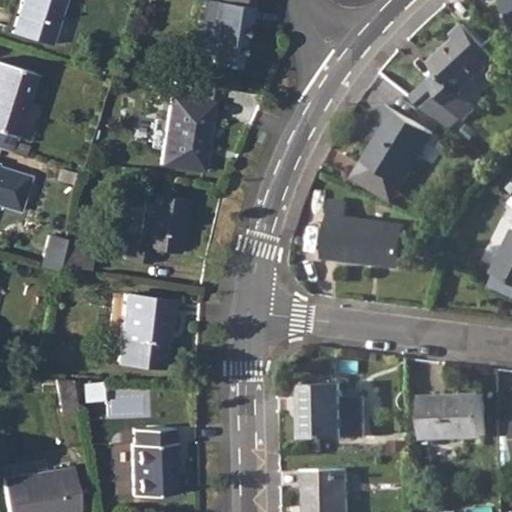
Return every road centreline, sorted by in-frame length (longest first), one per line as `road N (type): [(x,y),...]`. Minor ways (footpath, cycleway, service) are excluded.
road 1 (residential): [(250,308),(511,341)]
road 2 (residential): [(250,308),(261,242),(296,147),(345,69)]
road 3 (residential): [(250,511),(250,308)]
